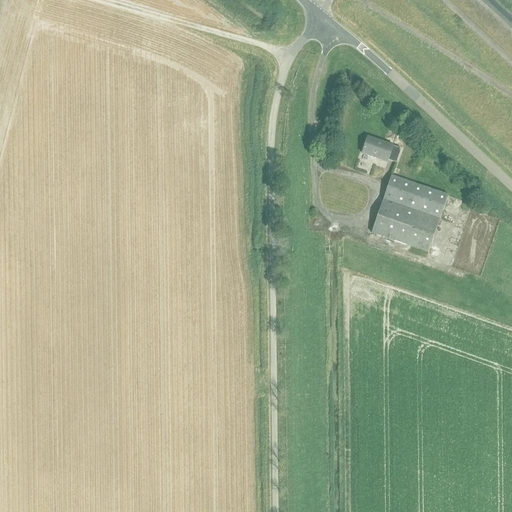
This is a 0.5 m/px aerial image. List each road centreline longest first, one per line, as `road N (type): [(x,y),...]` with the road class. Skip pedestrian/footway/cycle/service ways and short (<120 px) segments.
road 1 (unclassified): [(275,511),(270,136),(285,68),(319,15)]
road 2 (unclassified): [(511,186),(319,15)]
